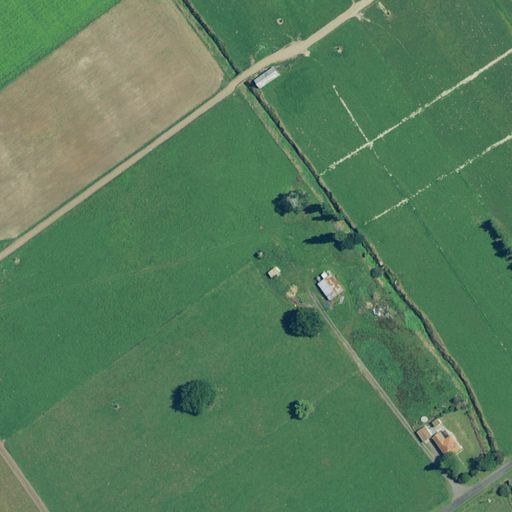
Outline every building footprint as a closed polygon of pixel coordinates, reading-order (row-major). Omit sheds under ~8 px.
[(275,68),(272,63),(253,76),(262,89),(279,76),(274,68),(275,68)] [(259,243),(279,267),(278,268),(281,272),(284,270),(289,265),(267,237),(259,243)] [(280,273),(276,268),(270,273),(273,278),(280,273)] [(345,291),(333,275),(319,284),(331,301),(345,291)] [(435,436),(428,426),(418,432),(425,442),(435,436)] [(450,437),(445,431),(435,439),(449,459),(463,449),(453,435),(450,437)]
